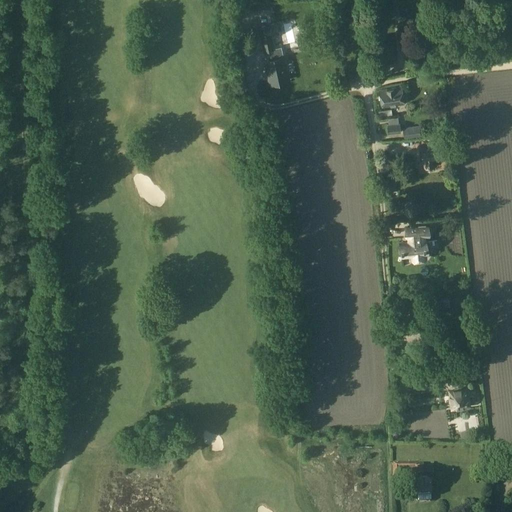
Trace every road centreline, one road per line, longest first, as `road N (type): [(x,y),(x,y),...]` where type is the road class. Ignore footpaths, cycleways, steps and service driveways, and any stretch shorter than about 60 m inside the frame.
road 1 (residential): [(365,87),(400,376)]
road 2 (residential): [(511,65),(365,87)]
